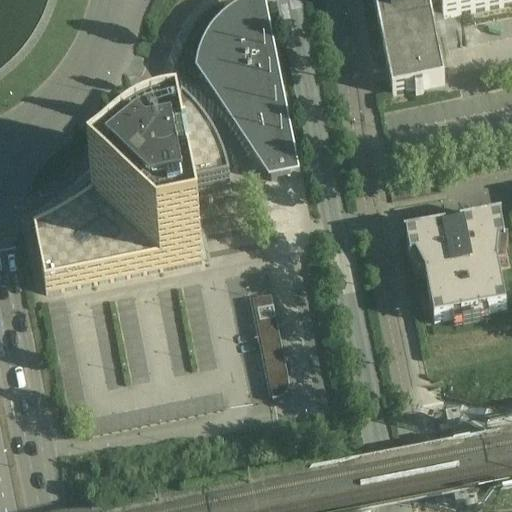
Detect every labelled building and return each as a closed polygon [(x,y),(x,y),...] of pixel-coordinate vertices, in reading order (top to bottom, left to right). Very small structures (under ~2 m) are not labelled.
[(511,0),(386,0),(374,3),(393,98),(415,93),(416,98),(424,96),(423,92),(445,87),(432,24),(511,7),(511,0)] [(258,16),(248,18),(244,18),(241,19),(237,20),(234,22),(231,24),(228,26),(225,28),(223,30),(220,33),(218,36),(217,39),(215,42),(211,53),(207,63),(203,73),(271,183),(291,179),(258,16)] [(183,111),(181,114),(179,120),(176,125),(173,129),(169,134),(164,140),(160,146),(149,159),(143,165),(137,172),(130,178),(124,184),(117,190),(110,196),(103,202),(95,208),(87,214),(79,219),(71,224),(62,229),(53,234),(44,239),(35,243),(41,270),(46,297),(167,273),(203,266),(189,200),(231,192),(229,184),(227,178),(225,171),(222,165),(220,159),(217,153),(213,147),(210,141),(206,136),(202,130),(197,125),(193,120),(188,116),(183,111)] [(502,223),(497,223),(442,234),(404,242),(405,244),(406,243),(410,265),(415,286),(426,284),(434,327),(507,312),(498,270),(509,268),(505,247),(501,224),(502,224),(502,223)] [(271,300),(253,304),(255,314),(273,310),(271,300)] [(289,386),(273,310),(255,314),(273,404),(279,403),(281,402),(282,401),(284,400),(286,399),(287,397),(288,396),(289,394),(289,392),(290,390),(290,388),(289,386)]
